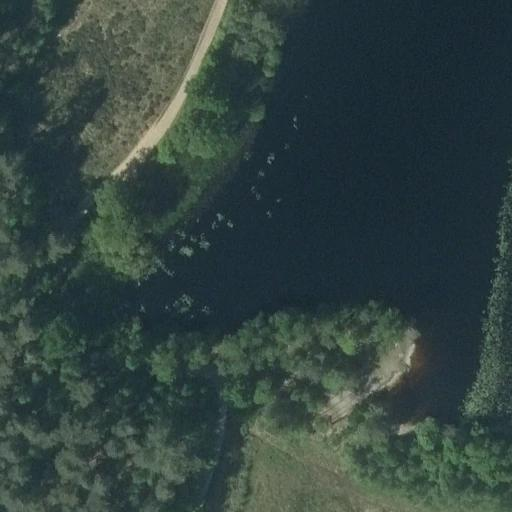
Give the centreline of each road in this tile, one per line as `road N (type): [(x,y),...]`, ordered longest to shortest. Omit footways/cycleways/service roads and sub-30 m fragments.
road 1 (track): [(58,218),(50,302),(55,323),(79,352),(135,370),(227,372)]
road 2 (track): [(58,218),(145,151),(223,0)]
road 3 (track): [(196,511),(227,372)]
